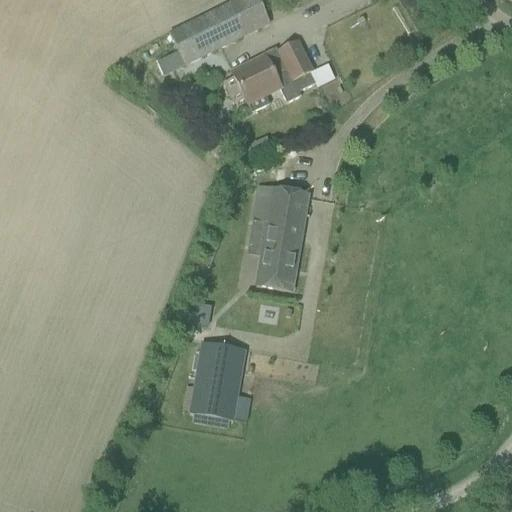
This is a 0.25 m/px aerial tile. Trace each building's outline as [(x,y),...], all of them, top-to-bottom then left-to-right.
[(100,33),(114,64),(171,34),(242,0),(52,0),(74,45),(100,33)] [(186,65),(269,26),(259,5),(256,0),(242,0),(171,34),(186,65)] [(231,76),(247,108),(278,92),(286,107),(300,100),(298,95),(314,88),(309,77),(311,76),(296,45),(277,54),(277,55),(274,57),(273,56),(264,61),(264,60),(231,76)] [(196,85),(181,92),(188,106),(203,100),(196,85)] [(222,141),(208,155),(216,163),(230,149),(222,141)] [(253,146),(242,151),(248,164),(259,159),(253,146)] [(252,223),(255,223),(249,254),(262,257),(256,289),(290,295),(307,199),(287,196),(272,193),(272,194),(258,191),(252,223)] [(191,306),(188,326),(206,329),(209,309),(191,306)] [(233,422),(237,400),(244,354),(201,346),(189,417),(232,425),(233,422)] [(251,403),(237,400),(233,422),(247,424),(251,403)]
